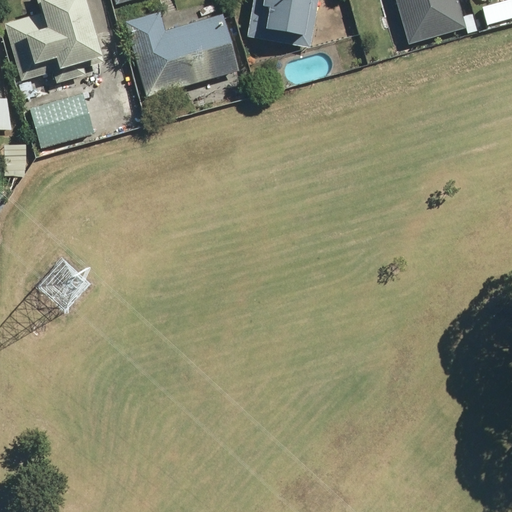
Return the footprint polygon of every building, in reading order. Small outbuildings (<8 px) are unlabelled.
[(107,51),(93,0),(40,0),(44,11),(8,21),(23,79),(57,70),(60,80),(88,73),(86,66),(106,61),(104,52),(107,51)] [(255,0),(250,34),(313,45),(321,0),(255,0)] [(398,0),(410,42),(468,26),(460,0),(398,0)] [(163,9),(128,19),(149,95),(245,68),(229,11),(168,28),(163,9)] [(33,106),(43,146),(98,132),(87,91),(33,106)]
